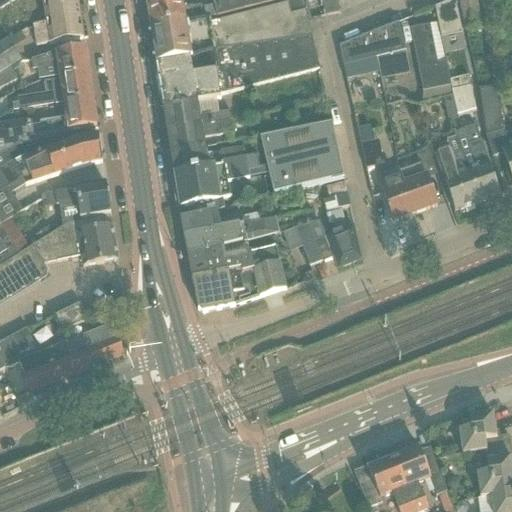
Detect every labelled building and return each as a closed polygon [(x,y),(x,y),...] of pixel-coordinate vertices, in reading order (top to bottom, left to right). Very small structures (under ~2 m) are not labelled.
[(17,2),(16,0),(0,0),(0,11),(5,9),(17,2)] [(32,0),(36,19),(79,13),(76,0),(32,0)] [(183,0),(146,0),(148,11),(184,6),(183,0)] [(288,0),(213,0),(218,19),(289,1),(288,0)] [(481,28),(479,20),(475,0),(459,3),(465,32),(481,28)] [(213,54),(310,35),(303,1),(213,24),(212,21),(186,25),(185,24),(151,29),(157,66),(186,61),(213,54)] [(455,2),(434,10),(441,40),(462,36),(455,2)] [(151,28),(151,29),(185,24),(186,25),(212,21),(212,20),(210,8),(185,12),(184,6),(148,11),(151,28)] [(79,13),(36,19),(40,45),(83,39),(79,13)] [(0,34),(8,29),(4,22),(0,24),(0,34)] [(398,24),(338,48),(343,68),(405,52),(403,44),(398,24)] [(437,64),(430,26),(410,30),(423,93),(451,88),(446,63),(437,64)] [(12,36),(8,29),(0,34),(0,39),(2,43),(12,36)] [(318,73),(316,63),(310,35),(213,54),(186,61),(157,66),(160,89),(164,111),(199,106),(199,104),(216,101),(221,101),(220,97),(232,94),(290,80),(318,73)] [(18,105),(12,107),(14,115),(36,111),(64,107),(93,102),(89,78),(88,73),(85,50),(54,55),(31,63),(33,73),(58,69),(59,79),(60,82),(45,85),(47,96),(18,100),(18,105)] [(469,88),(452,91),(454,98),(458,119),(475,115),(469,88)] [(454,98),(445,100),(450,121),(458,119),(454,98)] [(218,115),(216,101),(199,104),(199,106),(164,111),(168,133),(192,129),(194,132),(202,130),(203,128),(232,123),(230,113),(218,115)] [(97,129),(93,102),(64,107),(66,121),(40,125),(40,126),(28,128),(28,125),(0,128),(0,172),(17,163),(27,157),(21,147),(30,145),(29,139),(48,136),(97,129)] [(499,114),(482,116),(486,138),(486,139),(493,159),(504,155),(510,172),(505,174),(511,190),(511,189),(511,151),(511,152),(504,132),(503,132),(499,114)] [(234,136),(232,123),(203,128),(202,130),(194,132),(192,129),(168,133),(171,156),(206,149),(204,141),(234,136)] [(331,123),(260,138),(267,170),(268,175),(274,199),(344,183),(331,123)] [(476,127),(454,135),(461,154),(466,170),(479,205),(501,197),(481,143),(476,127)] [(87,167),(103,164),(99,138),(77,142),(72,143),(47,153),(29,162),(27,156),(27,157),(17,163),(23,181),(26,189),(76,170),(87,167)] [(378,168),(373,143),(361,146),(366,170),(378,168)] [(259,172),(256,158),(247,160),(245,149),(221,154),(221,156),(208,159),(206,149),(171,156),(180,210),(230,199),(227,184),(268,175),(267,170),(259,172)] [(479,205),(466,170),(460,155),(452,158),(450,152),(435,157),(455,213),(479,205)] [(0,172),(0,268),(20,256),(0,224),(0,195),(23,181),(17,163),(0,172)] [(437,207),(427,180),(426,178),(422,167),(420,168),(401,175),(399,170),(398,170),(415,215),(437,207)] [(415,215),(398,170),(400,175),(390,179),(388,174),(376,178),(382,196),(383,195),(393,223),(415,215)] [(111,217),(106,186),(42,197),(45,210),(77,205),(80,222),(110,217),(111,217)] [(350,209),(347,197),(324,202),(326,214),(350,209)] [(243,227),(241,217),(218,221),(216,213),(180,222),(184,239),(243,227)] [(118,263),(112,230),(110,217),(80,222),(74,223),(69,224),(68,225),(53,235),(57,264),(81,260),(83,269),(91,267),(118,263)] [(243,227),(184,239),(187,258),(224,250),(247,244),(277,235),(274,220),(263,222),(243,227)] [(320,224),(308,227),(322,264),(333,259),(326,241),(326,240),(320,224)] [(322,264),(308,227),(295,231),(303,250),(310,269),(322,264)] [(361,262),(353,229),(326,240),(326,241),(333,259),(338,271),(361,262)] [(0,308),(41,284),(45,266),(57,264),(53,235),(20,256),(0,268),(0,308)] [(276,249),(249,254),(247,244),(224,250),(187,258),(192,280),(243,271),(244,275),(280,268),(276,249)] [(285,292),(280,268),(244,275),(243,271),(192,280),(198,312),(202,314),(235,309),(285,292)] [(80,306),(55,317),(62,333),(87,322),(80,306)] [(112,326),(66,345),(78,375),(124,356),(112,326)] [(78,375),(66,345),(37,356),(33,347),(27,331),(0,344),(0,358),(6,372),(20,367),(23,376),(24,378),(31,393),(31,394),(78,375)] [(463,457),(486,454),(511,450),(509,438),(496,440),(493,418),(470,421),(471,432),(460,434),(463,457)] [(511,461),(511,457),(511,450),(486,454),(489,476),(477,477),(480,501),(492,499),(504,497),(502,486),(511,484),(511,469),(511,461)] [(403,458),(393,462),(413,511),(426,511),(428,511),(418,487),(430,482),(436,499),(440,497),(448,494),(441,477),(441,476),(438,469),(431,452),(420,456),(419,451),(411,454),(410,452),(402,456),(403,458)] [(413,511),(393,462),(385,465),(384,463),(375,466),(376,469),(368,472),(374,485),(361,490),(369,511),(381,506),(381,502),(393,497),(399,511),(413,511)] [(511,511),(511,484),(502,486),(504,497),(492,499),(493,511),(511,511)]
